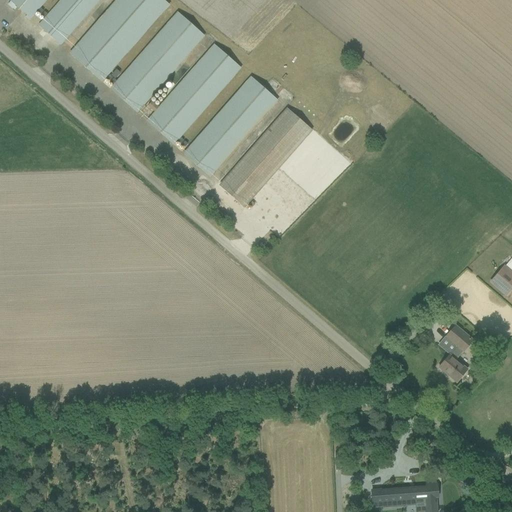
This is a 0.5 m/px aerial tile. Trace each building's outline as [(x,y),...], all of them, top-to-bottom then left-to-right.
[(8,0),(9,0),(31,19),(46,0),(8,0)] [(62,0),(45,19),(39,27),(60,45),(99,0),(62,0)] [(163,0),(116,0),(76,46),(70,54),(100,80),(167,3),(163,0)] [(178,14),(117,83),(111,90),(135,112),(203,35),(178,14)] [(215,46),(154,115),(147,123),(172,144),(240,68),(215,46)] [(209,177),(276,100),(252,78),(184,155),(209,177)] [(287,109),(226,178),(219,186),(244,208),(311,131),(287,109)] [(489,283),(506,297),(511,289),(511,272),(504,265),(489,283)] [(445,336),(445,337),(442,340),(454,350),(449,355),(438,367),(456,382),(467,370),(455,360),(462,351),(463,351),(472,340),(454,324),(445,336)] [(381,490),(371,491),(372,508),(379,507),(379,505),(425,502),(425,511),(436,511),(436,509),(436,497),(438,497),(437,484),(426,485),(426,487),(381,491),(381,490)]
